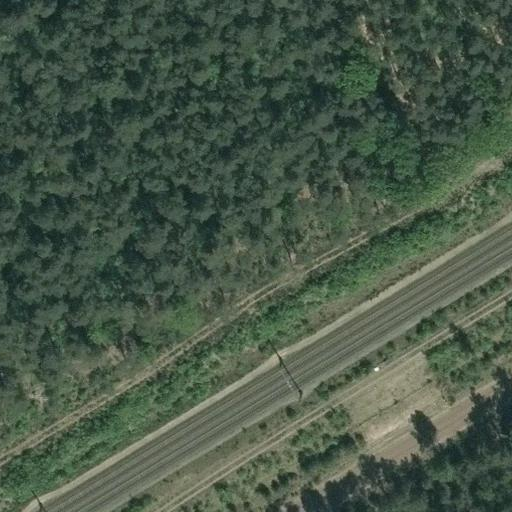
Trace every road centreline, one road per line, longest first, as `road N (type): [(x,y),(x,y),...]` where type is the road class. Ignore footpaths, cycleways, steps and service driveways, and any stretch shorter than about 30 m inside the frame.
road 1 (track): [(442,186),(0,457)]
road 2 (track): [(159,511),(511,294)]
road 3 (track): [(339,0),(442,186),(511,146)]
